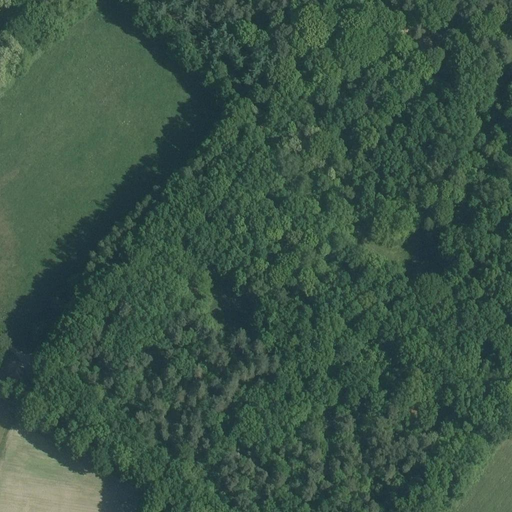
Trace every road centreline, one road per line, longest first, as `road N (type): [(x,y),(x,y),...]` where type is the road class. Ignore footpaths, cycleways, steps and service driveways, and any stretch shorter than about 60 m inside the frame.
road 1 (unknown): [(183,0),(252,85),(261,116),(84,351),(58,414)]
road 2 (track): [(0,328),(58,414),(206,511)]
road 3 (track): [(511,77),(486,133),(413,220)]
